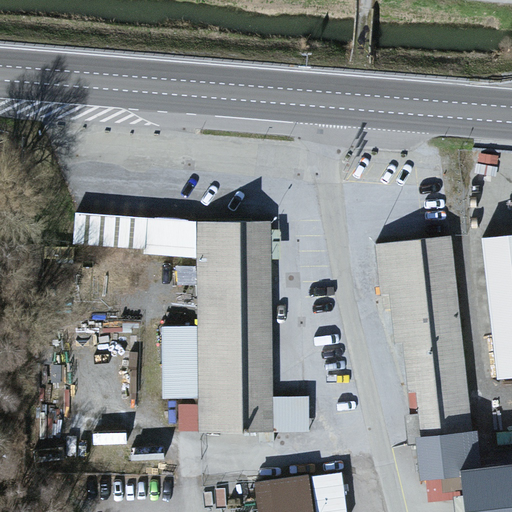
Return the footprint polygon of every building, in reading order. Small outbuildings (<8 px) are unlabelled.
[(199,218),(82,207),(79,239),(144,241),(144,251),(200,255),(197,321),(162,319),(158,396),(179,398),(179,428),(313,429),(311,394),(278,396),(272,216),(199,218)] [(511,228),(483,232),(499,374),(511,372),(511,228)] [(452,235),(375,244),(381,295),(389,294),(394,344),(403,344),(408,393),(416,393),(420,435),(414,436),(419,481),(460,478),(459,471),(481,468),(478,430),(472,430),(452,235)] [(511,511),(511,464),(481,468),(459,471),(460,478),(464,511),(511,511)] [(346,511),(342,479),(315,483),(318,511),(346,511)] [(318,511),(315,483),(258,490),(260,511),(318,511)]
